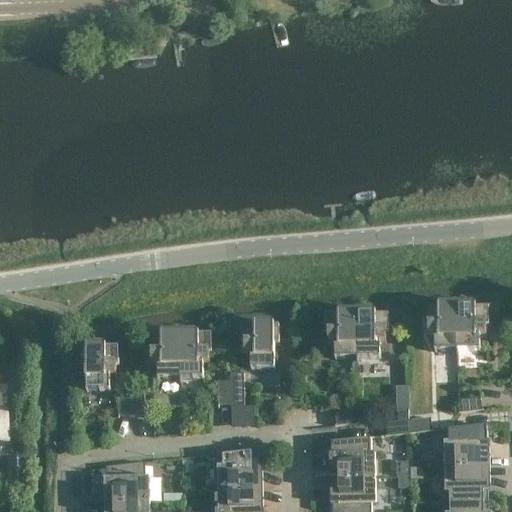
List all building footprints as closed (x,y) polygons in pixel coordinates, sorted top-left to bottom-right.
[(457,307),(458,357),(459,357),(459,353),(481,352),(481,336),(487,336),(486,324),(486,308),(476,308),(476,306),(457,307)] [(458,357),(457,307),(438,307),(438,308),(427,309),(427,328),(429,328),(429,337),(435,337),(436,353),(458,353),(458,357)] [(358,365),(357,314),(338,315),(338,316),(327,316),(327,336),(329,336),(329,345),(335,344),(336,361),(358,360),(358,365)] [(357,314),(358,365),(359,365),(359,360),(381,360),(381,344),(387,343),(387,331),(386,331),(386,314),(377,314),(357,314)] [(255,325),(255,327),(242,327),(242,346),(245,346),(245,355),(252,355),(252,371),(276,371),(275,325),(255,325)] [(181,335),(182,385),(182,381),(204,380),(204,364),(210,364),(209,336),(200,336),(200,334),(181,335)] [(181,385),(182,385),(181,335),(161,335),(162,337),(149,337),(149,356),(152,356),(152,365),(159,365),(159,381),(181,381),(181,385)] [(118,349),(107,349),(107,347),(86,347),(86,349),(82,349),(82,367),(87,367),(87,393),(111,393),(111,377),(117,377),(117,365),(118,364),(118,349)] [(232,383),(232,407),(245,406),(245,408),(245,375),(231,375),(232,383)] [(0,412),(9,412),(8,380),(0,380),(0,412)] [(220,407),(232,407),(232,383),(218,383),(219,408),(220,408),(220,407)] [(132,394),(132,417),(145,417),(145,419),(145,393),(132,394)] [(120,418),(132,417),(132,394),(119,394),(119,419),(120,419),(120,418)] [(482,399),(459,401),(459,415),(485,412),(485,411),(483,411),(482,399)] [(337,427),(335,427),(336,428),(360,425),(359,412),(336,414),(337,427)] [(0,459),(6,459),(11,459),(9,417),(8,417),(1,417),(0,416),(0,459)] [(410,422),(410,436),(435,433),(435,432),(433,432),(432,420),(410,422)] [(386,438),(410,436),(410,422),(386,425),(387,437),(386,437),(386,438)] [(446,468),(495,467),(495,443),(488,443),(488,427),(449,431),(449,443),(445,443),(446,468)] [(333,481),(376,480),(375,455),(371,455),(371,440),(332,444),(333,481)] [(219,493),(267,492),(267,468),(261,468),(261,452),(222,456),(223,468),(218,468),(219,493)] [(11,459),(6,459),(7,489),(24,489),(23,458),(11,459)] [(416,458),(410,458),(410,469),(411,469),(421,469),(421,463),(416,458)] [(409,463),(397,463),(397,479),(409,478),(409,463)] [(108,505),(151,504),(150,479),(146,479),(146,464),(107,468),(108,505)] [(495,493),(495,467),(446,468),(446,494),(450,493),(451,504),(489,503),(489,493),(495,493)] [(421,469),(411,469),(410,480),(411,481),(424,481),(423,469),(421,469)] [(376,505),(376,480),(333,481),(333,511),(372,511),(372,505),(376,505)] [(410,480),(398,480),(399,490),(411,490),(411,481),(410,480)] [(266,511),(267,492),(219,493),(219,511),(266,511)] [(183,495),(164,495),(164,503),(183,503),(183,495)] [(489,511),(489,503),(451,504),(450,511),(489,511)]
